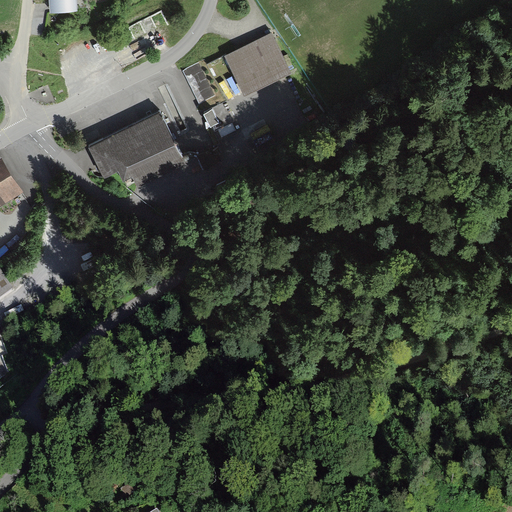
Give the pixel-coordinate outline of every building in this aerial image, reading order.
[(48,0),(48,5),(72,5),(73,11),(86,10),(85,0),(48,0)] [(224,55),(244,96),(291,73),(271,32),(224,55)] [(212,110),(204,115),(209,127),(218,122),(212,110)] [(160,111),(88,147),(105,179),(117,172),(123,184),(133,179),(135,184),(185,159),(160,111)] [(0,206),(23,193),(1,158),(0,158),(0,206)] [(0,299),(14,291),(0,270),(0,299)] [(0,379),(9,372),(1,356),(6,350),(0,337),(0,379)]
